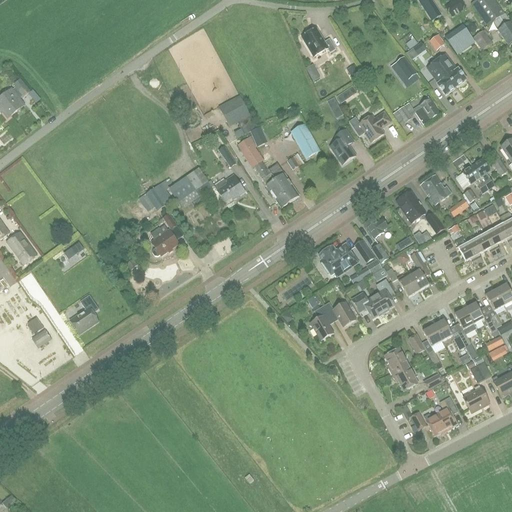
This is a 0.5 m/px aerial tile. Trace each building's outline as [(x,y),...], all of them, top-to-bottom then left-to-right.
[(452,18),(466,9),(460,0),(454,0),(445,7),(452,18)] [(511,25),(510,23),(504,15),(505,14),(494,0),(478,0),(472,5),(487,27),(493,22),(499,30),(498,31),(509,47),(511,44),(511,25)] [(475,43),(462,26),(445,39),(457,56),(475,43)] [(316,30),(302,38),(314,57),(327,49),(330,54),(336,50),(329,40),(324,43),(316,30)] [(483,31),(473,39),(482,52),(493,44),(483,31)] [(447,44),(440,35),(432,41),(438,51),(447,44)] [(425,49),(421,43),(414,49),(418,55),(425,49)] [(445,56),(436,62),(456,88),(466,81),(458,70),(457,71),(445,56)] [(408,80),(412,77),(416,74),(404,58),(396,64),(408,80)] [(456,88),(436,62),(427,69),(438,84),(437,85),(445,96),(456,88)] [(354,67),(347,71),(353,81),(360,76),(354,67)] [(15,88),(12,91),(12,90),(0,99),(0,109),(7,119),(24,106),(19,100),(22,97),(24,99),(30,93),(20,80),(13,86),(15,88)] [(352,87),(348,90),(352,97),(357,93),(352,87)] [(335,97),(340,106),(346,103),(340,94),(335,97)] [(240,96),(218,109),(230,129),(238,124),(242,130),(245,136),(250,132),(257,129),(255,125),(250,117),(251,116),(243,102),(240,96)] [(423,101),(424,103),(419,106),(421,109),(415,113),(423,126),(439,115),(428,98),(423,101)] [(338,107),(334,99),(327,102),(331,111),(338,107)] [(409,104),(392,116),(399,124),(403,121),(406,124),(413,120),(411,117),(414,115),(413,114),(415,112),(409,104)] [(355,118),(349,123),(354,130),(359,138),(362,136),(364,134),(368,139),(371,144),(377,139),(384,135),(381,130),(386,127),(391,124),(387,119),(384,114),(379,117),(374,120),(372,117),(370,118),(368,118),(365,119),(365,122),(360,125),(358,122),(355,118)] [(320,152),(305,125),(291,133),(306,160),(320,152)] [(250,132),(256,147),(264,144),(258,129),(250,132)] [(342,166),(355,157),(348,146),(354,143),(345,131),(336,138),(339,142),(330,148),(342,166)] [(511,140),(507,144),(501,148),(506,157),(511,165),(509,167),(511,170),(511,140)] [(236,165),(225,147),(219,151),(230,169),(236,165)] [(270,173),(269,171),(268,171),(270,175),(269,175),(261,163),(263,162),(255,147),(245,153),(262,180),(262,181),(266,187),(281,209),(290,203),(273,177),(270,173)] [(298,155),(287,163),(293,171),(304,163),(298,155)] [(507,172),(499,159),(492,164),(500,177),(507,172)] [(473,167),(489,191),(495,187),(486,175),(491,172),(483,160),(473,167)] [(244,161),(239,163),(242,172),(247,169),(244,161)] [(273,177),(290,203),(299,197),(284,174),(278,164),(269,171),(270,173),(273,177)] [(489,191),(473,167),(463,174),(470,186),(474,184),(482,196),(489,191)] [(199,169),(169,190),(186,214),(196,207),(193,203),(213,188),(199,169)] [(215,187),(214,187),(217,192),(225,203),(234,198),(235,199),(245,193),(233,176),(225,182),(224,181),(215,187)] [(421,187),(434,207),(449,197),(435,177),(421,187)] [(168,179),(139,199),(148,213),(155,208),(158,212),(174,200),(167,191),(171,187),(169,185),(171,183),(168,179)] [(470,190),(464,194),(470,203),(476,199),(470,190)] [(411,224),(425,215),(411,193),(397,203),(411,224)] [(494,208),(503,204),(501,199),(492,204),(494,208)] [(456,205),(449,210),(454,217),(462,212),(456,205)] [(496,212),(492,205),(484,210),(488,216),(496,212)] [(477,215),(481,221),(487,218),(483,211),(477,215)] [(437,234),(443,230),(433,214),(426,219),(437,234)] [(169,215),(162,220),(170,231),(177,226),(169,215)] [(364,225),(374,240),(384,233),(383,231),(388,228),(383,220),(377,224),(374,219),(364,225)] [(511,219),(503,224),(511,241),(511,219)] [(0,240),(9,234),(1,223),(0,221),(0,240)] [(511,241),(503,224),(494,228),(501,243),(506,240),(510,248),(511,246),(511,241)] [(461,233),(457,226),(452,229),(456,236),(461,233)] [(501,243),(494,228),(485,233),(496,255),(501,253),(497,245),(501,243)] [(163,235),(159,229),(150,235),(155,241),(151,243),(155,249),(153,251),(152,254),(154,257),(158,257),(160,256),(161,257),(179,245),(169,231),(163,235)] [(73,236),(68,230),(62,234),(67,241),(73,236)] [(37,257),(20,233),(6,243),(23,267),(37,257)] [(496,255),(485,233),(476,238),(483,252),(488,250),(492,258),(496,255)] [(427,243),(422,236),(416,240),(421,247),(427,243)] [(142,237),(130,240),(133,248),(144,245),(142,237)] [(410,237),(403,242),(407,247),(414,243),(410,237)] [(467,243),(464,238),(455,243),(465,262),(470,260),(474,267),(478,265),(476,261),(467,243)] [(483,252),(476,238),(467,243),(478,265),(483,262),(479,255),(483,252)] [(375,259),(363,241),(354,247),(366,265),(375,259)] [(332,247),(319,256),(322,261),(321,262),(331,277),(334,275),(336,278),(355,266),(351,261),(355,258),(346,245),(336,252),(332,247)] [(389,259),(379,245),(371,251),(381,265),(389,259)] [(109,258),(104,251),(96,257),(102,264),(109,258)] [(405,253),(397,258),(402,265),(410,261),(405,253)] [(417,268),(423,265),(417,254),(411,258),(417,268)] [(131,270),(137,265),(132,260),(127,264),(131,270)] [(372,276),(382,270),(376,260),(366,267),(367,268),(349,279),(354,286),(371,276),(372,276)] [(418,292),(410,277),(405,280),(403,276),(397,280),(391,269),(390,270),(386,263),(382,266),(384,269),(388,276),(392,283),(397,280),(399,284),(408,299),(418,292)] [(12,268),(7,271),(16,287),(21,285),(12,268)] [(420,271),(410,277),(418,292),(429,286),(420,271)] [(380,294),(374,298),(384,314),(389,312),(388,311),(394,307),(391,301),(389,297),(394,294),(386,281),(376,287),(380,294)] [(511,295),(507,285),(496,291),(504,307),(511,302),(511,295)] [(504,307),(496,291),(485,297),(494,312),(504,307)] [(49,298),(56,307),(63,302),(56,293),(49,298)] [(363,294),(351,301),(359,314),(366,310),(369,315),(372,320),(378,317),(379,317),(384,314),(374,298),(368,302),(363,294)] [(86,311),(70,321),(79,335),(99,323),(93,314),(99,310),(90,296),(80,303),(86,311)] [(315,298),(308,302),(312,310),(320,305),(315,298)] [(329,304),(324,307),(329,316),(334,313),(339,321),(343,328),(355,321),(345,304),(333,311),(329,304)] [(474,325),(484,320),(479,311),(476,304),(465,310),(474,325)] [(318,320),(311,324),(321,342),(333,334),(329,327),(324,319),(329,316),(324,307),(314,313),(318,320)] [(477,330),(474,325),(465,310),(460,313),(455,316),(459,324),(462,330),(465,335),(466,336),(477,330)] [(36,329),(46,324),(40,314),(31,319),(36,329)] [(502,327),(496,316),(491,319),(492,321),(496,329),(502,327)] [(444,321),(434,327),(438,335),(442,343),(452,337),(444,321)] [(492,334),(498,331),(496,329),(492,321),(486,324),(492,334)] [(496,329),(498,331),(500,336),(506,333),(502,326),(502,327),(496,329)] [(434,327),(423,333),(431,348),(442,343),(438,335),(434,327)] [(511,329),(500,336),(510,356),(511,354),(511,350),(507,340),(511,337),(511,329)] [(38,350),(53,340),(51,337),(49,338),(47,334),(48,333),(46,330),(31,340),(38,350)] [(407,340),(416,356),(425,351),(417,335),(407,340)] [(465,335),(460,338),(462,343),(465,349),(467,352),(469,355),(472,354),(475,352),(468,340),(466,336),(465,335)] [(462,343),(460,338),(454,341),(460,352),(465,349),(465,348),(462,343)] [(488,352),(503,345),(500,338),(485,345),(488,352)] [(506,355),(502,347),(498,350),(502,357),(506,355)] [(393,376),(408,368),(399,350),(385,358),(390,367),(389,368),(393,376)] [(433,352),(428,355),(437,371),(443,369),(433,352)] [(483,362),(481,358),(474,361),(477,366),(483,362)] [(476,366),(473,361),(467,365),(469,370),(476,366)] [(484,363),(477,367),(484,382),(492,378),(484,363)] [(484,382),(477,367),(470,371),(477,385),(484,382)] [(408,368),(393,376),(397,384),(399,383),(404,392),(417,385),(408,368)] [(497,377),(492,380),(501,399),(508,395),(507,394),(511,391),(511,375),(511,374),(499,381),(497,377)] [(428,393),(444,384),(439,375),(423,384),(428,393)] [(474,389),(476,393),(463,399),(471,413),(482,407),(483,408),(489,405),(481,390),(479,387),(474,389)] [(444,412),(437,415),(446,433),(451,430),(450,429),(457,425),(451,414),(456,411),(450,399),(440,404),(444,412)] [(418,432),(427,427),(419,413),(410,418),(418,432)] [(446,433),(437,415),(425,422),(434,438),(441,434),(442,435),(446,433)] [(254,469),(249,473),(253,479),(258,475),(254,469)] [(7,509),(16,501),(12,496),(2,504),(7,509)]
